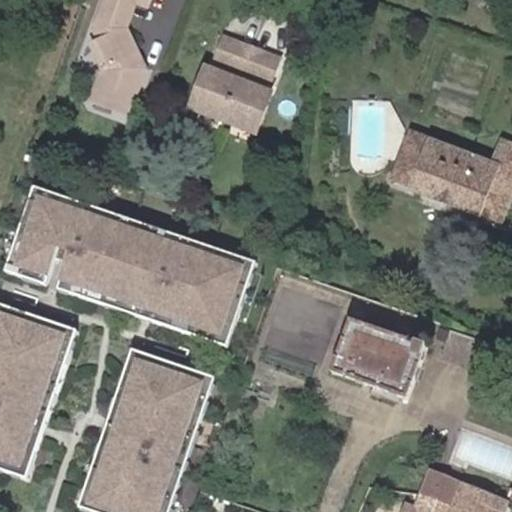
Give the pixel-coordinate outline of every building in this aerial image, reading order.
[(147,9),(150,0),(105,0),(94,32),(99,42),(91,45),(105,73),(103,74),(92,103),(130,118),(147,69),(127,29),(129,26),(136,6),(147,9)] [(277,61),(223,41),(214,62),(218,64),(215,73),(208,71),(195,106),(255,130),(268,96),(264,93),(277,61)] [(397,176),(479,210),(479,207),(502,216),(511,191),(511,142),(504,140),(496,161),(416,131),(397,176)] [(258,265),(37,190),(9,274),(229,350),(258,265)] [(79,334),(0,307),(0,472),(28,482),(79,334)] [(423,338),(370,319),(368,325),(352,320),(333,373),(372,387),(371,392),(399,403),(401,397),(410,399),(429,345),(422,343),(423,338)] [(482,342),(453,333),(445,356),(474,366),(482,342)] [(173,511),(218,381),(135,353),(81,511),(83,511),(173,511)] [(427,470),(417,493),(455,508),(464,486),(427,470)] [(476,511),(479,496),(480,493),(475,491),(469,488),(464,486),(455,508),(464,511),(476,511)] [(464,511),(455,508),(417,493),(408,511),(464,511)] [(476,511),(494,511),(499,501),(480,493),(479,496),(476,511)]
